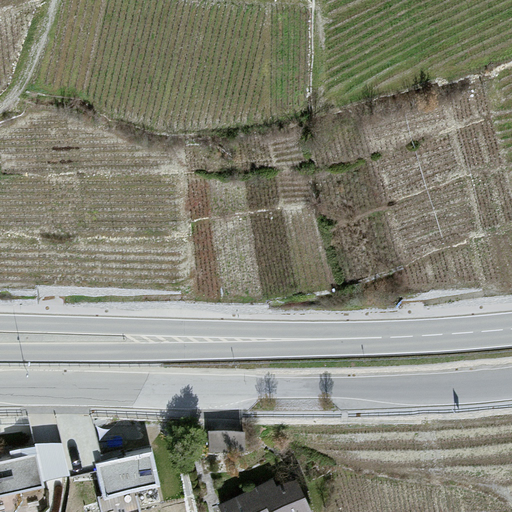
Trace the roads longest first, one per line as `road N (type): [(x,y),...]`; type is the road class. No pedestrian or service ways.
road 1 (tertiary): [(0,337),(264,340),(511,329)]
road 2 (tertiary): [(0,389),(511,385)]
